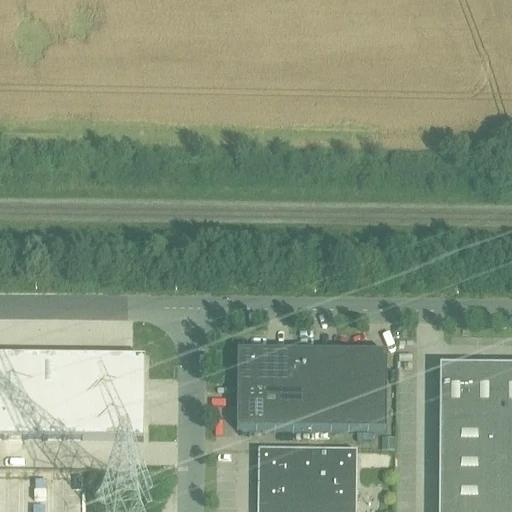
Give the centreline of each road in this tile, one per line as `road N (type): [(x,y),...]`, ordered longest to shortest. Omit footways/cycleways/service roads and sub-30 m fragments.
road 1 (unclassified): [(511,314),(196,314)]
road 2 (unclassified): [(196,314),(192,511)]
road 3 (unclassified): [(196,314),(0,312)]
